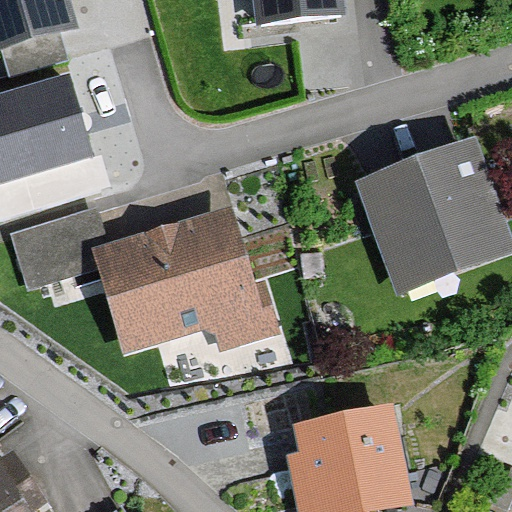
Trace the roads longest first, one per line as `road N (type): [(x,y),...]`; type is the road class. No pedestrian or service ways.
road 1 (residential): [(511,56),(158,171)]
road 2 (unclassified): [(204,511),(0,348)]
